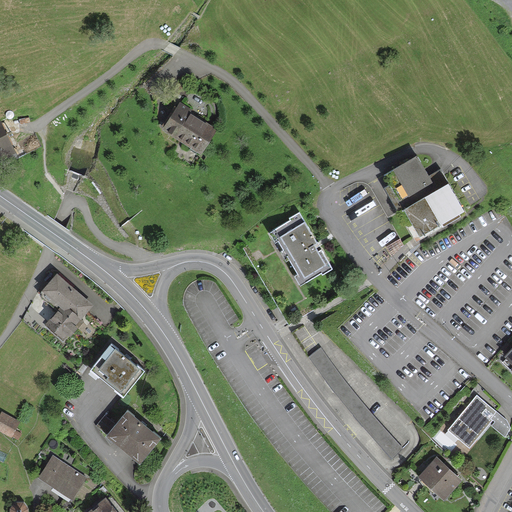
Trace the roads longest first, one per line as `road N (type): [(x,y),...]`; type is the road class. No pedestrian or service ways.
road 1 (unclassified): [(185,261),(226,273),(297,380),(389,489)]
road 2 (residential): [(0,341),(74,199),(97,234),(159,265)]
road 3 (primary): [(0,195),(102,268)]
